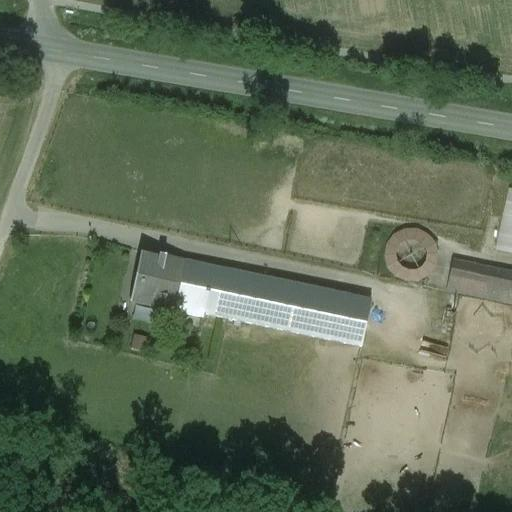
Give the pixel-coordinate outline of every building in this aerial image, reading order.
[(511,202),(507,202),(499,240),(511,242),(511,202)] [(392,279),(439,276),(435,229),(389,232),(392,279)] [(511,242),(499,240),(497,250),(511,253),(511,242)] [(163,305),(162,305),(171,259),(139,252),(128,303),(162,311),(163,305)] [(202,319),(204,314),(213,268),(171,259),(162,305),(163,305),(162,311),(202,319)] [(505,272),(452,261),(446,290),(499,301),(505,272)] [(369,301),(213,268),(204,314),(227,319),(359,347),(369,301)] [(511,273),(505,272),(499,301),(511,303),(511,273)]
